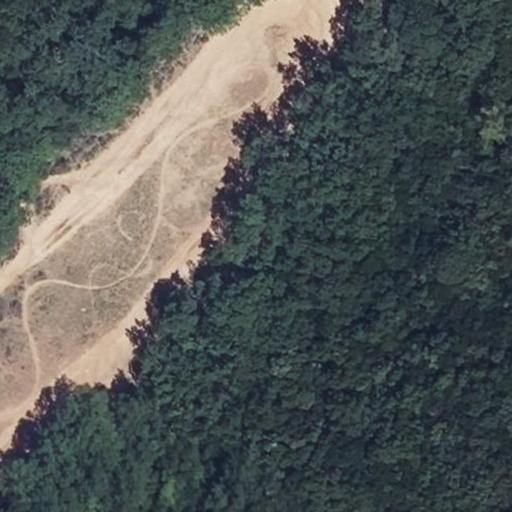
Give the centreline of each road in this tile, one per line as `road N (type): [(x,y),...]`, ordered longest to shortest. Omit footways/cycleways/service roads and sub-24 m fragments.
road 1 (track): [(340,0),(188,267),(0,454)]
road 2 (track): [(0,280),(250,10)]
